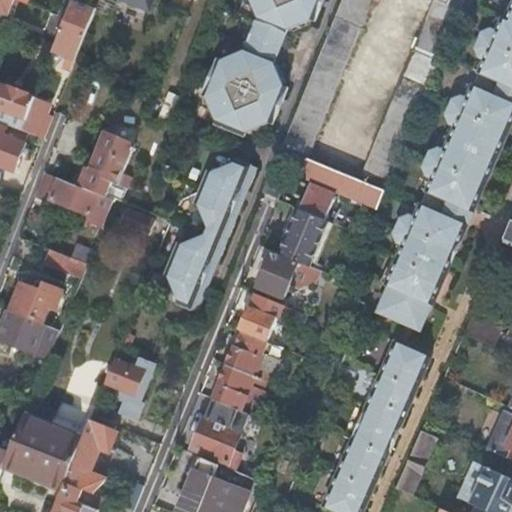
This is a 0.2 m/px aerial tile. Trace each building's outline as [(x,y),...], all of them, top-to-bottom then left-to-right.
[(0,0),(0,23),(5,25),(13,0),(0,0)] [(125,0),(158,9),(160,0),(125,0)] [(222,125),(218,134),(229,139),(233,130),(241,134),(243,130),(269,122),(274,124),(288,89),(284,87),(273,62),(286,30),(313,18),(316,20),(324,0),(249,0),(255,17),(242,49),(219,60),(215,58),(200,93),(203,95),(214,117),(213,121),(222,125)] [(342,0),(283,145),(309,156),(372,0),(433,0),(359,179),(385,190),(463,0),(342,0)] [(96,9),(73,1),(53,54),(67,60),(63,70),(71,73),(75,63),(96,9)] [(391,288),(379,313),(421,331),(433,305),(434,306),(446,278),(440,276),(480,184),(486,187),(494,170),(488,167),(496,149),(502,151),(510,134),(504,131),(511,111),(511,11),(507,22),(504,21),(498,34),(492,32),(484,35),(477,51),(481,60),(486,62),(468,102),(463,100),(454,101),(447,117),(452,126),(457,128),(445,153),(440,151),(431,154),(425,169),(428,178),(434,180),(416,220),(411,218),(401,221),(394,237),(399,245),(404,247),(387,286),(391,288)] [(36,99),(36,98),(6,86),(0,101),(0,122),(24,131),(31,113),(36,99)] [(51,106),(36,99),(31,113),(24,131),(45,140),(52,122),(54,118),(47,116),(51,106)] [(0,166),(16,173),(27,143),(10,137),(12,130),(0,125),(0,166)] [(114,136),(107,133),(92,169),(87,168),(79,187),(104,197),(107,198),(114,183),(120,185),(136,145),(114,136)] [(359,179),(308,157),(301,175),(313,180),(304,202),(301,200),(298,208),(326,219),(338,191),(378,208),(385,190),(359,179)] [(244,187),(249,189),(258,168),(238,159),(236,163),(212,173),(208,172),(195,203),(200,205),(210,226),(205,236),(183,245),(179,244),(165,276),(170,278),(178,300),(177,304),(197,313),(207,290),(201,287),(214,259),(219,262),(237,218),(232,215),(244,187)] [(70,184),(45,174),(36,199),(52,205),(54,201),(67,206),(63,217),(87,226),(88,223),(104,229),(116,202),(107,198),(104,197),(79,187),(70,184)] [(237,218),(249,189),(244,187),(232,215),(237,218)] [(158,203),(145,198),(141,210),(154,214),(158,203)] [(326,219),(298,208),(278,254),(311,267),(330,221),(326,219)] [(154,214),(141,210),(134,228),(148,233),(155,217),(153,217),(154,214)] [(89,266),(94,253),(77,246),(74,253),(66,250),(64,256),(89,266)] [(64,256),(52,251),(47,264),(83,279),(89,266),(64,256)] [(278,254),(272,251),(257,288),(283,299),(288,287),(293,289),(298,279),(307,282),(313,268),(311,267),(278,254)] [(201,287),(207,290),(219,262),(214,259),(201,287)] [(30,279),(27,287),(35,289),(38,282),(30,279)] [(22,285),(12,312),(43,325),(49,308),(56,310),(63,292),(38,282),(35,289),(27,287),(22,285)] [(255,294),(250,307),(277,318),(282,305),(255,294)] [(250,307),(240,330),(242,331),(268,342),(272,331),(277,318),(250,307)] [(12,312),(10,312),(0,339),(0,340),(37,354),(50,359),(61,332),(47,326),(43,325),(12,312)] [(501,330),(472,316),(465,334),(490,345),(494,347),(501,330)] [(242,331),(227,365),(267,382),(271,374),(259,369),(270,343),(268,342),(242,331)] [(272,331),(268,342),(270,343),(283,348),(287,338),(272,331)] [(490,345),(465,334),(445,378),(470,389),(490,345)] [(314,361),(319,348),(288,336),(287,338),(283,348),(314,361)] [(396,342),(323,505),(338,511),(363,511),(432,358),(396,342)] [(150,361),(119,349),(106,384),(121,390),(118,398),(124,400),(120,413),(137,419),(143,402),(142,401),(156,364),(150,361)] [(267,382),(227,365),(214,398),(242,410),(251,387),(264,392),(267,382)] [(242,410),(214,398),(206,417),(205,416),(193,448),(230,463),(228,468),(235,471),(243,450),(236,448),(243,431),(236,428),(243,410),(242,410)] [(52,425),(56,427),(66,404),(61,402),(52,425)] [(64,489),(54,511),(97,511),(98,510),(80,502),(100,450),(110,453),(119,431),(114,429),(119,414),(97,405),(84,438),(64,489)] [(511,413),(505,410),(488,449),(511,459),(511,413)] [(5,467),(36,479),(56,427),(52,425),(26,416),(11,452),(5,467)] [(56,427),(36,479),(64,489),(84,438),(56,427)] [(437,439),(422,432),(397,488),(412,495),(437,439)] [(0,478),(5,467),(11,452),(0,447),(0,478)] [(178,511),(201,511),(220,465),(201,457),(178,511)] [(220,465),(201,511),(241,511),(255,479),(235,471),(228,468),(220,465)] [(475,505),(471,511),(511,511),(511,477),(487,467),(485,470),(478,467),(475,468),(472,477),(473,481),(480,484),(472,503),(475,505)] [(412,495),(397,488),(386,511),(423,511),(427,502),(412,495)] [(440,511),(442,509),(427,502),(423,511),(440,511)]
